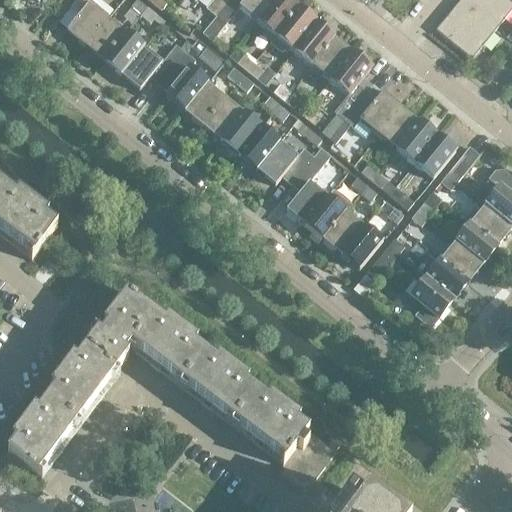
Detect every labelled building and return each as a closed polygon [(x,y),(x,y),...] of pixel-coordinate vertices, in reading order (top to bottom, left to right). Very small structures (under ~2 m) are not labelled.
[(77,0),(69,10),(70,11),(79,18),(65,35),(83,51),(107,22),(100,16),(97,20),(86,12),(88,9),(88,8),(94,0),(77,0)] [(154,0),(150,5),(161,14),(167,6),(160,0),(154,0)] [(230,0),(214,20),(216,21),(202,37),(210,44),(238,10),(239,11),(241,8),(251,17),(249,20),(256,26),(276,0),(230,0)] [(212,0),(210,3),(211,4),(204,11),(214,20),(230,0),(212,0)] [(297,11),(283,0),(276,0),(256,26),(263,32),(266,28),(276,37),(297,11)] [(511,12),(511,7),(503,0),(463,0),(457,8),(493,36),(511,12)] [(140,18),(146,10),(137,3),(131,11),(140,18)] [(493,36),(457,8),(435,35),(471,63),(493,36)] [(151,27),(157,19),(146,10),(140,18),(151,27)] [(316,26),(297,11),(276,37),(287,46),(285,49),(292,55),(316,26)] [(107,22),(83,51),(102,65),(122,40),(111,31),(114,28),(107,22)] [(334,41),(316,26),(292,55),(299,61),(301,58),(312,67),(334,41)] [(122,40),(102,65),(120,80),(143,51),(136,45),(133,49),(122,40)] [(352,55),(334,41),(312,67),(323,75),(320,79),(328,85),(352,55)] [(143,51),(120,80),(138,95),(152,78),(161,85),(184,58),(174,50),(160,67),(159,66),(157,69),(147,61),(150,57),(143,51)] [(370,70),(352,55),(328,85),(335,90),(337,87),(348,96),(346,98),(332,116),(333,117),(329,123),(337,130),(365,96),(355,89),(370,70)] [(184,58),(161,85),(170,93),(164,100),(183,116),(206,87),(199,82),(196,86),(185,77),(188,73),(187,73),(193,66),(184,58)] [(246,74),(253,66),(244,59),(238,67),(246,74)] [(246,74),(257,83),(264,75),(253,66),(246,74)] [(236,87),(242,79),(234,72),(227,80),(236,87)] [(264,89),(275,76),(271,72),(260,85),(264,89)] [(247,96),(253,88),(242,79),(236,87),(247,96)] [(206,87),(183,116),(201,130),(220,106),(210,98),(213,94),(206,87)] [(280,88),(274,96),(282,103),(289,95),(280,88)] [(373,103),(365,96),(337,130),(338,130),(328,143),(335,149),(350,130),(352,132),(351,132),(366,144),(372,136),(376,139),(400,109),(381,94),(373,103)] [(282,103),(293,112),(300,104),(289,95),(282,103)] [(272,116),(279,108),(270,101),(263,109),(272,116)] [(220,106),(201,130),(219,145),(242,117),(235,111),(232,115),(220,106)] [(283,125),(289,117),(279,108),(272,116),(283,125)] [(400,109),(376,139),(383,145),(386,141),(397,150),(418,124),(400,109)] [(242,117),(219,145),(237,160),(257,135),(246,127),(250,123),(242,117)] [(418,124),(397,150),(397,151),(391,158),(404,168),(407,164),(412,168),(436,139),(418,124)] [(317,150),(322,144),(302,128),(297,134),(317,150)] [(257,135),(237,160),(255,174),(278,146),(271,140),(268,144),(257,135)] [(436,139),(412,168),(419,174),(422,171),(432,179),(430,181),(431,183),(455,154),(436,139)] [(278,146),(255,174),(274,189),(280,182),(290,189),(312,161),(302,153),(296,161),(295,161),(292,164),(282,156),(286,152),(278,146)] [(479,159),(469,151),(446,180),(456,188),(479,159)] [(312,161),(290,189),(299,197),(285,214),(303,229),(327,200),(320,194),(316,199),(306,191),(308,187),(307,187),(330,159),(321,152),(313,162),(312,161)] [(370,183),(376,175),(368,168),(361,176),(370,183)] [(488,183),(499,192),(498,193),(500,195),(492,206),(488,202),(482,209),(511,233),(511,232),(511,181),(503,174),(495,175),(488,183)] [(370,183),(381,193),(387,185),(376,175),(370,183)] [(456,188),(446,180),(440,186),(450,195),(456,188)] [(360,197),(366,189),(357,181),(351,190),(360,197)] [(0,240),(28,262),(32,264),(57,230),(35,214),(38,210),(29,203),(26,207),(0,187),(0,240)] [(370,206),(377,198),(366,189),(360,197),(370,206)] [(407,214),(414,206),(403,198),(397,206),(407,214)] [(327,200),(303,229),(321,244),(341,219),(330,211),(334,206),(327,200)] [(434,215),(424,207),(416,216),(426,224),(434,215)] [(511,233),(482,209),(476,216),(480,220),(472,231),(497,251),(511,233)] [(386,219),(397,227),(403,219),(393,211),(386,219)] [(426,224),(416,216),(411,222),(421,230),(426,224)] [(341,219),(321,244),(339,258),(363,229),(356,224),(352,228),(341,219)] [(363,229),(339,258),(358,274),(381,246),(379,244),(376,248),(366,240),(370,235),(363,229)] [(497,251),(472,231),(462,242),(458,239),(453,246),(482,269),(497,251)] [(405,251),(395,243),(387,252),(397,260),(405,251)] [(482,269),(453,246),(447,253),(451,256),(442,267),(467,287),(482,269)] [(397,260),(387,252),(366,278),(376,287),(397,260)] [(467,287),(442,267),(433,278),(429,275),(425,281),(418,275),(417,276),(453,305),(467,287)] [(453,305),(417,276),(412,282),(419,287),(418,289),(422,292),(413,302),(411,300),(410,302),(421,311),(414,320),(430,333),(453,305)] [(41,482),(42,481),(120,378),(116,375),(128,358),(126,357),(129,353),(283,469),(279,474),(306,495),(336,455),(335,455),(339,449),(332,443),(327,449),(287,418),(290,414),(281,407),(278,412),(236,380),(239,376),(229,369),(226,373),(184,341),(187,337),(178,330),(174,334),(126,298),(104,327),(108,330),(101,339),(98,336),(70,374),(66,371),(59,380),(63,383),(31,425),(27,422),(21,431),(24,434),(8,457),(41,482)] [(382,511),(367,501),(358,511),(382,511)]
